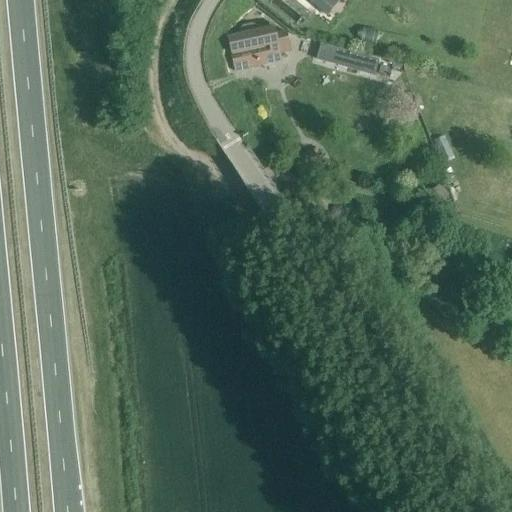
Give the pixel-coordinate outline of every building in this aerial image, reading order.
[(307,0),(310,2),(320,10),(328,0),(307,0)] [(286,33),(275,35),(272,25),(262,28),(262,31),(228,38),(235,72),(272,63),(272,61),(278,60),(279,55),(291,52),(286,33)] [(321,47),(317,61),(373,77),(377,62),(321,47)] [(300,178),(312,182),(324,174),(320,167),(311,152),(292,164),(300,178)] [(440,182),(428,195),(438,205),(450,192),(440,182)]
